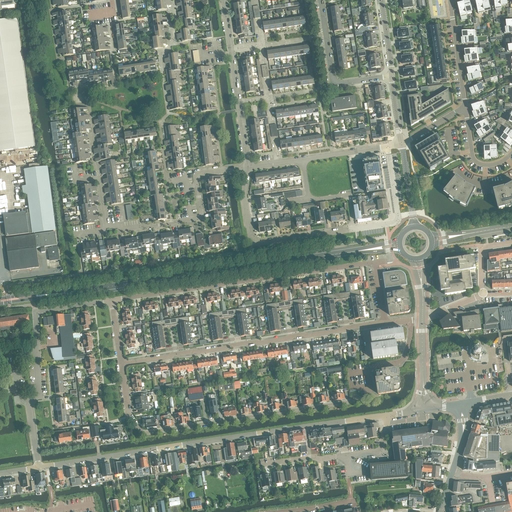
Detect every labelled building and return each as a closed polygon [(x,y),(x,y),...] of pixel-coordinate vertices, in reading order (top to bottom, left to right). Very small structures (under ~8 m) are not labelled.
[(0,0),(0,11),(3,11),(3,10),(15,8),(13,0),(0,0)] [(237,4),(234,4),(234,10),(243,9),(242,3),(244,3),(243,0),(237,1),(237,4)] [(362,7),(359,8),(359,9),(359,12),(369,10),(369,6),(371,6),(370,0),(368,0),(361,1),(362,7)] [(412,5),(415,5),(414,0),(413,0),(411,0),(402,2),(403,9),(413,8),(412,5)] [(417,0),(419,8),(425,8),(424,0),(417,0)] [(478,0),(475,1),(478,14),(484,12),(484,11),(481,0),(478,0)] [(487,0),(481,0),(484,11),(490,10),(487,0)] [(493,0),(495,9),(501,8),(501,5),(500,0),(493,0)] [(469,1),(463,2),(463,3),(466,13),(472,11),(469,1)] [(463,3),(457,5),(461,17),(467,16),(466,13),(463,3)] [(0,20),(0,151),(35,147),(18,18),(0,20)] [(367,27),(374,26),(373,20),(364,22),(365,25),(360,25),(357,30),(354,30),(355,33),(362,32),(368,31),(367,27)] [(433,25),(428,26),(429,33),(440,32),(439,25),(438,25),(433,26),(433,25)] [(406,37),(408,36),(410,36),(408,26),(399,27),(400,31),(398,31),(398,33),(398,34),(398,38),(402,37),(402,38),(406,37)] [(247,27),(237,29),(238,35),(240,35),(240,38),(249,37),(248,31),(247,28),(247,27)] [(400,47),(400,51),(410,49),(413,49),(411,39),(409,39),(401,41),(402,44),(400,44),(400,47)] [(478,48),(465,50),(466,56),(476,55),(479,54),(478,48)] [(402,60),(402,64),(414,62),(412,52),(403,54),(404,57),(402,57),(402,60)] [(242,62),(241,63),(241,65),(242,65),(243,68),(251,67),(253,67),(252,64),(251,64),(250,61),(250,57),(243,58),(244,62),(242,62)] [(376,68),(380,68),(379,61),(370,62),(371,68),(368,69),(369,72),(376,71),(376,68)] [(404,73),(404,77),(415,76),(413,66),(405,67),(406,70),(404,71),(404,73)] [(478,66),(467,69),(468,75),(469,75),(479,72),(479,73),(480,72),(479,72),(482,71),(481,66),(478,67),(478,66)] [(468,75),(469,81),(480,78),(479,73),(479,72),(469,75),(468,75)] [(446,73),(436,75),(437,82),(441,81),(441,80),(447,79),(446,73)] [(410,82),(405,83),(405,87),(406,87),(406,90),(408,89),(408,93),(415,92),(415,89),(417,89),(416,82),(413,82),(412,79),(410,80),(410,82)] [(373,92),(375,92),(375,94),(384,93),(383,87),(381,87),(381,84),(372,85),(373,92)] [(480,84),(470,89),(472,95),(478,92),(479,93),(483,91),(480,84)] [(420,95),(407,97),(412,126),(450,103),(449,92),(422,107),(420,95)] [(332,112),(357,109),(355,96),(330,100),(332,112)] [(484,101),(472,106),(474,111),(474,112),(485,107),(485,108),(486,107),(484,101)] [(474,111),(473,112),(475,118),(487,113),(485,108),(485,107),(474,112),(474,111)] [(374,119),(376,119),(376,120),(379,119),(388,118),(387,112),(378,113),(376,113),(377,117),(374,118),(374,119)] [(486,119),(474,126),(478,131),(478,132),(487,126),(489,125),(486,119)] [(364,125),(358,126),(359,128),(360,139),(367,138),(366,135),(370,134),(369,127),(365,128),(364,125)] [(478,131),(477,132),(480,137),(490,131),(487,126),(478,132),(478,131)] [(381,138),(390,136),(389,130),(380,131),(381,135),(376,136),(375,132),(372,133),(373,139),(376,138),(381,137),(381,138)] [(335,139),(336,143),(342,142),(340,132),(338,131),(334,132),(334,133),(331,133),(332,140),(335,139)] [(503,133),(499,138),(510,146),(511,142),(511,139),(504,133),(503,133)] [(436,135),(415,148),(423,161),(424,160),(429,170),(442,162),(443,163),(450,159),(443,149),(444,148),(436,135)] [(166,138),(167,141),(164,141),(164,144),(178,142),(177,138),(180,138),(180,136),(166,138)] [(98,149),(94,150),(94,152),(95,154),(99,154),(99,156),(100,158),(95,159),(96,162),(99,162),(100,162),(100,161),(110,159),(109,154),(108,150),(108,145),(102,146),(102,145),(98,146),(98,149)] [(490,147),(483,148),(483,153),(484,153),(484,159),(491,159),(491,158),(490,147)] [(366,158),(362,159),(363,166),(364,172),(365,179),(366,186),(367,193),(384,190),(383,184),(382,177),(381,170),(380,163),(379,157),(366,158)] [(26,186),(23,186),(24,194),(27,194),(28,194),(28,196),(28,200),(30,210),(27,210),(27,213),(30,213),(33,233),(56,230),(53,207),(47,167),(40,168),(39,163),(39,164),(29,165),(30,169),(24,170),(26,186)] [(299,168),(292,169),(293,178),(294,181),(301,179),(301,176),(300,176),(299,168)] [(259,184),(259,183),(263,182),(262,174),(261,174),(261,173),(258,174),(258,175),(255,175),(256,177),(254,177),(255,185),(259,184)] [(222,179),(221,175),(209,177),(209,180),(205,181),(205,187),(216,185),(215,179),(222,179)] [(456,176),(443,192),(454,200),(454,201),(466,207),(475,189),(465,184),(466,184),(456,176)] [(505,186),(493,189),(498,209),(511,205),(511,206),(511,205),(511,182),(505,187),(505,186)] [(217,191),(216,185),(205,187),(206,193),(211,192),(211,195),(223,194),(222,191),(217,191)] [(369,196),(361,198),(362,204),(366,203),(387,200),(385,190),(368,193),(369,196)] [(210,198),(207,199),(208,205),(219,204),(218,200),(219,199),(219,197),(223,197),(223,194),(211,195),(210,195),(210,198)] [(368,219),(368,215),(366,203),(362,204),(361,198),(361,197),(356,198),(355,198),(356,205),(353,205),(355,220),(368,219)] [(257,205),(258,210),(262,210),(263,212),(270,211),(269,204),(266,204),(265,199),(255,200),(256,205),(257,205)] [(389,215),(388,210),(387,200),(366,203),(368,215),(368,219),(388,216),(388,215),(389,215)] [(222,207),(219,207),(219,204),(208,205),(209,211),(212,211),(212,214),(214,213),(225,212),(225,209),(222,209),(222,207)] [(340,209),(340,212),(337,212),(338,221),(345,220),(344,211),(343,209),(340,209)] [(332,222),(338,221),(337,212),(331,213),(330,210),(327,211),(328,219),(331,218),(332,222)] [(322,211),(315,212),(316,222),(324,221),(322,211)] [(211,217),(211,222),(222,221),(221,215),(225,215),(225,212),(214,213),(215,216),(211,217)] [(285,218),(279,219),(278,212),(274,213),(275,218),(275,220),(279,219),(280,229),(284,228),(284,226),(290,226),(289,217),(289,216),(288,215),(285,215),(285,216),(285,218)] [(27,213),(4,216),(6,236),(33,233),(30,213),(27,213)] [(307,226),(306,220),(310,219),(309,213),(304,214),(304,218),(296,219),(297,227),(307,226)] [(267,220),(267,222),(265,223),(266,232),(272,231),(271,224),(274,223),(274,219),(267,220)] [(229,226),(223,227),(222,221),(211,222),(212,229),(217,228),(217,231),(230,229),(229,226)] [(193,228),(190,228),(190,229),(184,230),(186,240),(190,239),(191,245),(196,244),(193,228)] [(180,241),(186,240),(184,230),(178,231),(179,236),(176,236),(178,248),(181,247),(180,241)] [(56,232),(6,239),(9,263),(10,272),(39,267),(37,248),(41,247),(42,253),(46,253),(45,247),(57,245),(56,232)] [(173,243),(174,248),(178,248),(176,236),(176,232),(173,232),(167,233),(168,244),(173,243)] [(223,244),(221,234),(212,235),(212,232),(209,233),(210,236),(208,236),(209,239),(203,240),(203,233),(196,234),(198,247),(204,246),(204,249),(213,247),(212,245),(223,244)] [(154,233),(148,234),(150,245),(155,244),(156,250),(160,250),(158,237),(157,233),(154,233)] [(161,237),(158,237),(160,250),(163,249),(163,247),(169,246),(168,244),(167,233),(160,234),(161,237)] [(146,245),(150,245),(148,234),(142,234),(142,235),(140,235),(142,252),(147,251),(146,245)] [(139,251),(139,253),(142,252),(140,235),(136,236),(136,237),(131,238),(133,252),(139,251)] [(133,252),(131,238),(125,239),(125,240),(122,241),(122,244),(123,244),(125,256),(129,255),(128,250),(132,249),(133,252)] [(120,244),(119,239),(113,240),(115,251),(121,250),(122,256),(125,256),(123,244),(122,244),(120,244)] [(107,242),(104,242),(106,256),(106,258),(111,257),(110,252),(115,251),(113,240),(107,241),(107,242)] [(86,256),(88,256),(91,255),(89,242),(83,243),(84,248),(80,248),(82,258),(86,257),(86,256)] [(96,242),(89,242),(91,255),(96,254),(97,256),(101,255),(99,242),(96,243),(96,242)] [(50,260),(59,258),(58,247),(57,247),(57,246),(51,246),(51,248),(48,249),(50,260)] [(499,262),(499,260),(498,252),(488,254),(489,260),(487,261),(487,272),(500,270),(499,262)] [(504,252),(498,252),(499,260),(508,258),(507,255),(504,255),(504,252)] [(438,269),(441,291),(444,291),(445,295),(465,292),(465,290),(472,288),(470,270),(476,269),(474,256),(445,260),(446,267),(438,269)] [(407,291),(405,277),(405,275),(403,273),(402,272),(400,272),(397,272),(383,274),(385,288),(386,288),(387,294),(386,294),(407,291)] [(341,275),(336,276),(337,283),(342,283),(342,281),(345,281),(344,277),(341,277),(341,275)] [(329,287),(326,287),(327,291),(329,291),(332,290),(331,285),(334,285),(334,284),(337,283),(336,276),(331,277),(332,278),(329,279),(328,279),(329,287)] [(352,280),(349,280),(349,281),(349,283),(350,291),(352,291),(355,291),(354,284),(362,283),(361,277),(351,279),(352,280)] [(317,278),(313,279),(314,287),(318,286),(318,285),(321,284),(321,280),(318,280),(317,278)] [(308,280),(308,282),(305,282),(306,287),(309,286),(309,287),(314,287),(313,279),(308,280)] [(294,290),(298,289),(297,281),(293,282),(293,284),(290,284),(291,289),(293,288),(294,290)] [(302,281),(297,281),(298,289),(303,288),(303,290),(306,289),(306,287),(305,282),(303,283),(302,281)] [(279,286),(279,284),(274,285),(275,292),(280,291),(280,290),(283,290),(282,285),(279,286)] [(270,293),(275,292),(274,285),(269,285),(269,287),(266,288),(267,292),(270,292),(270,293)] [(255,287),(251,288),(252,296),(256,295),(256,294),(259,293),(258,289),(256,289),(255,287)] [(246,289),(246,291),(243,291),(244,296),(247,295),(247,296),(252,296),(251,288),(246,289)] [(228,293),(228,298),(231,297),(232,298),(236,298),(235,290),(230,291),(231,293),(228,293)] [(240,290),(235,290),(236,298),(241,297),(241,296),(244,296),(243,291),(240,292),(240,290)] [(360,290),(341,293),(342,299),(349,298),(349,296),(351,295),(352,297),(361,296),(360,290)] [(410,309),(407,291),(386,294),(390,315),(407,313),(409,312),(410,311),(410,309)] [(217,293),(212,294),(213,301),(218,300),(217,299),(220,299),(220,294),(217,295),(217,293)] [(336,298),(336,300),(342,299),(341,293),(323,296),(324,301),(333,300),(333,298),(336,298)] [(208,302),(213,301),(212,294),(207,294),(207,296),(204,297),(205,301),(208,301),(208,302)] [(193,298),(193,296),(188,297),(189,304),(194,304),(194,305),(197,305),(196,298),(193,298)] [(185,305),(189,304),(188,297),(183,298),(184,300),(181,300),(181,305),(184,304),(185,305)] [(179,306),(179,305),(181,305),(181,300),(178,300),(178,298),(173,299),(174,307),(179,306)] [(169,307),(174,307),(173,299),(168,300),(168,302),(166,302),(166,307),(169,306),(169,307)] [(300,300),(284,302),(285,308),(292,307),(291,305),(294,304),(294,306),(304,305),(303,299),(300,300)] [(154,302),(150,303),(151,310),(155,309),(155,308),(158,308),(157,303),(155,304),(154,302)] [(284,302),(266,305),(267,310),(276,309),(276,307),(278,307),(279,309),(285,308),(284,302)] [(146,314),(146,311),(151,310),(150,303),(145,303),(145,305),(142,306),(143,310),(143,314),(146,314)] [(498,309),(483,310),(485,325),(485,329),(497,328),(498,332),(511,330),(511,307),(502,308),(502,305),(497,305),(498,305),(498,309)] [(246,308),(227,311),(228,316),(235,315),(234,313),(237,313),(237,315),(246,313),(246,308)] [(122,313),(123,317),(131,316),(130,312),(129,312),(128,309),(124,310),(124,312),(122,313)] [(463,313),(463,312),(458,312),(453,313),(456,317),(452,317),(453,319),(457,318),(462,325),(463,332),(465,332),(470,331),(470,333),(474,333),(474,331),(481,330),(481,326),(479,309),(474,310),(474,311),(469,311),(470,312),(466,312),(465,312),(463,313)] [(81,316),(81,321),(90,320),(89,315),(88,315),(87,311),(82,312),(82,316),(81,316)] [(215,313),(209,314),(210,319),(219,318),(219,316),(221,315),(222,317),(228,316),(227,311),(226,311),(224,311),(222,311),(217,312),(216,312),(215,313)] [(364,320),(363,312),(354,313),(355,319),(360,318),(360,320),(364,320)] [(453,319),(452,317),(450,314),(439,322),(443,329),(454,328),(455,329),(458,328),(458,327),(460,327),(453,319)] [(29,323),(28,315),(0,318),(0,330),(3,330),(3,331),(3,332),(4,333),(8,331),(11,332),(11,329),(16,328),(17,327),(17,326),(17,325),(29,323)] [(57,327),(60,327),(62,348),(50,350),(53,359),(54,359),(54,361),(56,361),(75,359),(72,326),(71,315),(64,315),(56,315),(56,317),(43,318),(44,326),(57,325),(57,327)] [(131,321),(131,316),(123,317),(124,322),(126,322),(126,325),(131,324),(130,321),(131,321)] [(336,316),(326,318),(328,325),(332,325),(331,323),(337,322),(336,316)] [(188,317),(170,319),(171,325),(177,324),(177,322),(180,322),(180,324),(189,322),(188,317)] [(170,319),(152,322),(153,328),(162,326),(161,325),(164,324),(164,326),(171,325),(170,319)] [(91,325),(90,320),(81,321),(82,326),(84,326),(84,330),(89,329),(89,325),(91,325)] [(303,329),(307,328),(306,321),(297,322),(298,328),(303,327),(303,329)] [(274,331),(279,331),(278,325),(269,326),(270,334),(274,333),(274,331)] [(371,345),(373,359),(398,355),(396,341),(405,340),(403,328),(370,333),(372,344),(371,345)] [(125,335),(126,340),(135,339),(134,333),(133,334),(132,330),(127,331),(127,335),(125,335)] [(246,338),(250,337),(249,330),(240,331),(241,337),(246,336),(246,338)] [(90,333),(83,334),(84,343),(92,342),(92,337),(90,337),(90,333)] [(357,333),(349,335),(350,340),(347,341),(346,339),(343,340),(344,345),(347,345),(351,344),(351,343),(356,343),(355,340),(358,340),(357,333)] [(217,340),(222,339),(221,334),(212,335),(213,343),(217,342),(217,340)] [(189,347),(193,346),(192,338),(183,340),(183,345),(189,345),(189,347)] [(127,345),(129,345),(129,348),(135,348),(134,344),(136,344),(135,339),(126,340),(127,345)] [(338,339),(332,340),(333,348),(333,351),(340,350),(339,347),(338,339)] [(92,342),(84,343),(84,348),(86,348),(86,351),(92,351),(91,347),(93,347),(92,342)] [(160,349),(165,348),(164,343),(155,344),(156,352),(160,351),(160,349)] [(481,356),(485,353),(478,344),(472,346),(470,355),(471,357),(473,359),(475,360),(476,360),(478,360),(479,360),(479,357),(480,357),(481,356)] [(267,353),(265,354),(265,358),(275,356),(273,349),(267,350),(267,353)] [(262,351),(255,352),(256,359),(259,359),(261,361),(265,360),(265,358),(265,354),(262,354),(262,351)] [(236,353),(229,354),(230,361),(234,361),(235,364),(237,364),(237,365),(241,365),(240,359),(237,359),(236,353)] [(250,360),(249,353),(242,354),(243,361),(247,361),(249,369),(251,369),(251,366),(250,360)] [(223,358),(221,359),(222,365),(227,364),(226,362),(230,361),(229,354),(223,355),(222,355),(223,358)] [(86,360),(86,365),(95,364),(94,359),(93,359),(92,355),(87,356),(87,360),(86,360)] [(324,363),(323,355),(321,355),(323,367),(329,366),(329,363),(324,363)] [(202,371),(201,367),(204,367),(203,360),(197,361),(197,364),(194,365),(195,368),(198,368),(199,371),(202,371)] [(186,370),(195,368),(194,365),(192,365),(192,362),(185,363),(186,370)] [(96,369),(95,364),(86,365),(87,370),(88,370),(89,373),(94,373),(94,369),(96,369)] [(167,364),(160,365),(161,372),(165,371),(166,374),(168,374),(167,364)] [(342,366),(327,369),(327,372),(328,375),(343,372),(342,366)] [(378,394),(398,391),(399,391),(400,389),(400,388),(398,368),(372,372),(374,380),(376,379),(378,394)] [(227,372),(223,373),(224,378),(228,377),(233,376),(231,369),(229,369),(229,372),(227,372)] [(132,379),(133,384),(141,383),(140,377),(139,378),(138,374),(133,375),(133,378),(132,379)] [(274,375),(271,376),(272,378),(278,377),(278,381),(279,381),(279,383),(281,383),(280,375),(279,374),(274,375)] [(89,378),(87,378),(87,382),(88,382),(89,387),(97,386),(97,381),(95,381),(95,377),(89,378)] [(135,389),(135,392),(141,392),(140,388),(142,388),(141,383),(133,384),(133,389),(135,389)] [(98,391),(97,386),(89,387),(89,392),(91,392),(91,395),(97,395),(96,391),(98,391)] [(190,398),(190,401),(203,399),(201,387),(187,389),(189,398),(190,398)] [(331,393),(331,398),(333,398),(334,401),(342,400),(342,399),(345,399),(344,394),(341,394),(336,395),(336,392),(331,393)] [(287,393),(282,394),(283,400),(287,399),(287,402),(288,408),(295,407),(295,406),(297,406),(297,402),(294,402),(294,401),(290,402),(290,398),(287,398),(287,393)] [(135,403),(136,403),(136,404),(147,403),(147,397),(147,394),(137,395),(137,398),(135,399),(136,400),(135,401),(135,403)] [(208,395),(209,406),(211,414),(219,413),(216,394),(208,395)] [(306,399),(305,396),(299,397),(300,403),(302,402),(303,406),(311,405),(311,404),(313,403),(313,399),(310,399),(306,399)] [(94,403),(94,409),(103,407),(102,402),(101,402),(100,399),(95,400),(95,403),(94,403)] [(274,399),(269,400),(270,407),(272,407),(272,410),(279,409),(282,408),(281,404),(278,404),(278,403),(274,404),(274,399)] [(149,408),(148,408),(147,403),(136,404),(136,405),(136,406),(136,408),(137,408),(137,410),(139,410),(140,413),(149,411),(149,408)] [(253,404),(254,408),(256,407),(257,413),(264,412),(264,411),(266,411),(266,406),(263,407),(263,406),(261,406),(260,403),(253,404)] [(511,413),(511,414),(510,403),(490,406),(493,427),(494,427),(511,423),(511,413)] [(244,405),(240,405),(241,409),(240,409),(241,415),(248,414),(248,413),(251,413),(250,409),(248,409),(247,408),(245,409),(244,405)] [(488,419),(490,428),(493,428),(494,427),(493,427),(490,406),(479,408),(478,413),(484,416),(484,417),(487,418),(488,419)] [(97,414),(97,417),(103,416),(102,413),(104,413),(103,407),(94,409),(95,414),(97,414)] [(193,408),(190,409),(190,413),(191,414),(194,414),(194,419),(195,419),(198,419),(198,418),(201,418),(200,409),(200,407),(193,408)] [(224,409),(224,407),(221,407),(222,411),(224,411),(225,416),(236,415),(235,407),(224,409)] [(175,414),(175,419),(178,419),(178,425),(186,424),(186,423),(189,423),(188,417),(186,418),(185,417),(183,418),(182,413),(182,411),(175,412),(175,414)] [(161,417),(160,417),(161,422),(162,421),(163,427),(171,426),(171,425),(174,425),(173,420),(170,421),(170,420),(168,420),(167,416),(165,416),(165,413),(160,413),(161,417)] [(484,424),(485,427),(490,428),(488,419),(487,418),(484,417),(484,416),(478,413),(475,421),(484,424)] [(157,427),(155,419),(153,419),(153,416),(145,417),(142,417),(143,421),(144,427),(147,426),(147,428),(157,427)] [(427,428),(420,429),(402,431),(402,430),(392,431),(391,431),(395,462),(400,461),(400,462),(386,464),(385,461),(379,462),(379,464),(370,465),(371,480),(408,477),(406,462),(403,462),(403,461),(406,460),(405,450),(430,447),(429,445),(431,445),(447,447),(448,440),(447,440),(448,433),(449,433),(449,432),(450,426),(447,422),(441,421),(440,421),(440,422),(433,421),(432,428),(427,429),(427,428)] [(113,424),(109,425),(111,440),(115,439),(119,438),(119,436),(121,436),(119,428),(114,429),(113,424)] [(330,442),(326,443),(327,446),(336,445),(343,444),(344,447),(349,446),(350,446),(366,444),(365,439),(377,437),(376,429),(379,428),(378,427),(378,424),(370,425),(370,426),(363,427),(363,426),(362,426),(362,425),(350,427),(347,427),(348,437),(339,438),(335,438),(336,441),(330,442)] [(480,432),(485,433),(484,435),(485,435),(496,436),(496,435),(497,428),(493,428),(490,428),(485,427),(480,426),(480,427),(473,424),(473,426),(472,425),(471,428),(472,428),(471,432),(479,435),(480,432)] [(111,440),(109,425),(105,425),(106,430),(100,431),(102,438),(104,438),(104,440),(108,440),(111,440)] [(339,433),(344,432),(343,428),(332,430),(333,439),(335,438),(339,438),(339,433)] [(319,438),(319,436),(318,437),(318,432),(318,430),(308,431),(309,443),(309,444),(311,444),(318,443),(319,443),(319,439),(318,438),(319,438)] [(291,437),(290,437),(291,447),(301,446),(306,446),(304,433),(291,434),(291,437)] [(59,442),(60,443),(66,442),(65,434),(58,435),(59,437),(55,437),(56,443),(59,442)] [(470,458),(468,461),(468,462),(479,463),(495,462),(498,462),(499,462),(499,454),(499,435),(496,435),(496,436),(485,435),(484,435),(481,434),(480,437),(470,434),(463,456),(470,458)] [(275,450),(278,450),(279,450),(278,444),(275,445),(274,436),(269,437),(271,447),(274,447),(275,450)] [(260,444),(267,443),(267,438),(254,440),(255,447),(260,446),(260,444)] [(234,460),(234,456),(236,456),(234,443),(226,445),(227,448),(224,449),(226,461),(234,460)] [(242,454),(243,460),(252,458),(251,452),(245,453),(245,450),(247,450),(246,443),(237,444),(239,454),(242,454)] [(211,456),(210,456),(209,449),(207,449),(206,448),(200,449),(202,457),(206,456),(206,460),(207,463),(211,462),(211,460),(211,456)] [(198,461),(198,460),(196,449),(191,450),(192,455),(189,456),(190,465),(195,464),(194,462),(198,461)] [(179,458),(178,459),(180,468),(180,470),(181,470),(185,469),(184,465),(186,465),(185,463),(185,461),(186,460),(186,457),(185,451),(178,452),(179,458)] [(430,458),(430,459),(442,459),(442,454),(441,454),(441,451),(431,451),(431,453),(430,458)] [(167,465),(160,466),(161,472),(161,473),(167,473),(166,467),(167,467),(172,466),(173,471),(179,470),(177,453),(165,455),(167,465)] [(158,473),(161,472),(160,466),(159,460),(158,457),(152,458),(153,467),(151,467),(152,475),(155,474),(154,467),(157,467),(158,473)] [(416,461),(415,465),(416,477),(416,478),(416,479),(425,480),(425,477),(441,479),(441,475),(442,474),(442,472),(441,471),(442,467),(422,465),(423,458),(416,458),(416,461)] [(138,468),(138,470),(139,477),(139,476),(142,476),(141,469),(145,468),(146,473),(149,472),(147,459),(140,460),(141,467),(138,468)] [(132,472),(133,478),(139,477),(138,470),(136,470),(137,471),(136,471),(135,461),(126,462),(128,473),(132,472)] [(463,470),(483,473),(483,470),(483,469),(496,469),(495,462),(479,463),(468,462),(468,461),(464,461),(463,470)] [(121,462),(114,463),(116,475),(123,474),(124,479),(126,479),(125,469),(122,469),(121,462)] [(101,474),(101,479),(102,482),(103,482),(105,481),(104,477),(110,476),(108,464),(102,465),(103,469),(102,469),(103,473),(104,473),(104,474),(101,474)] [(90,475),(89,476),(90,479),(91,483),(91,484),(98,482),(97,479),(101,479),(101,474),(99,475),(97,466),(92,467),(93,475),(90,475)] [(84,476),(84,479),(87,478),(87,476),(86,468),(79,469),(81,476),(84,476)] [(306,471),(305,468),(299,469),(300,480),(307,479),(307,483),(311,483),(309,470),(306,471)] [(319,470),(318,468),(312,469),(313,480),(314,480),(315,481),(316,482),(318,481),(318,483),(324,482),(324,481),(323,475),(322,470),(319,470)] [(68,479),(71,478),(72,487),(79,486),(78,478),(75,479),(75,478),(74,478),(75,478),(73,469),(66,470),(68,479)] [(286,471),(288,482),(297,480),(296,472),(293,473),(293,470),(286,471)] [(327,474),(323,475),(324,481),(328,481),(328,482),(336,481),(336,478),(338,478),(338,474),(335,475),(334,471),(326,472),(327,474)] [(61,486),(64,485),(62,472),(55,473),(56,478),(54,478),(55,482),(60,481),(61,486)] [(274,473),(276,484),(285,483),(284,474),(281,475),(280,472),(274,473)] [(268,477),(267,474),(261,475),(263,487),(268,487),(269,492),(273,491),(271,477),(268,477)] [(45,480),(44,480),(43,475),(36,476),(37,479),(34,479),(36,490),(39,490),(38,486),(46,485),(45,480)] [(34,482),(31,482),(30,477),(22,478),(24,488),(28,488),(29,492),(35,491),(34,482)] [(8,496),(10,495),(8,480),(2,481),(4,489),(7,488),(8,496)] [(454,488),(453,492),(462,493),(462,491),(466,491),(466,488),(480,489),(480,482),(471,482),(465,482),(459,482),(459,483),(454,483),(454,484),(454,488)] [(434,490),(433,489),(433,484),(427,484),(427,483),(423,483),(423,484),(424,484),(424,493),(433,493),(434,492),(434,490)] [(404,495),(396,497),(398,503),(405,501),(405,505),(409,506),(409,507),(414,507),(415,502),(415,501),(415,495),(409,495),(407,496),(408,499),(405,499),(404,495)] [(459,505),(473,503),(472,499),(472,495),(457,497),(457,496),(450,497),(450,502),(449,502),(449,505),(448,505),(449,507),(459,506),(459,505)] [(182,497),(168,499),(170,506),(183,505),(182,497)] [(190,500),(192,510),(202,509),(200,499),(190,500)] [(118,500),(110,501),(112,511),(119,510),(118,500)] [(510,511),(509,502),(507,502),(477,508),(478,511),(510,511)]
